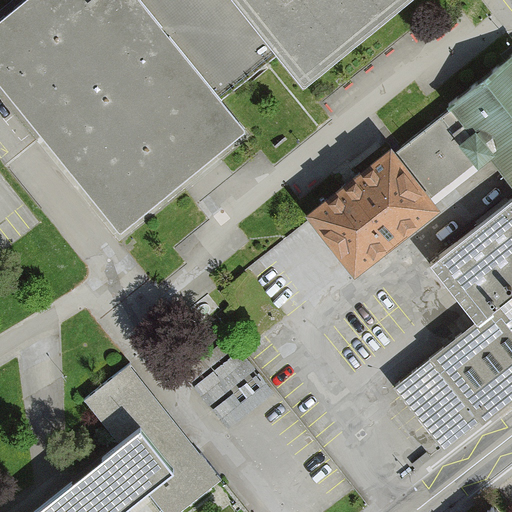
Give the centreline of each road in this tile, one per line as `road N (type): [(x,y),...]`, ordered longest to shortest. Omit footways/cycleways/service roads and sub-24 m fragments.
road 1 (unclassified): [(162,377),(270,511)]
road 2 (tertiary): [(511,432),(410,511)]
